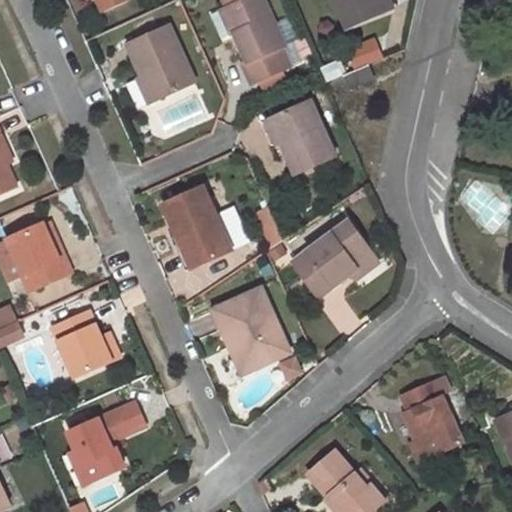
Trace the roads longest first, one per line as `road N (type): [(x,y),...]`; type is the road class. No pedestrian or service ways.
road 1 (residential): [(20,0),(234,470)]
road 2 (residential): [(446,0),(405,184),(443,289)]
road 3 (residential): [(443,289),(234,470)]
